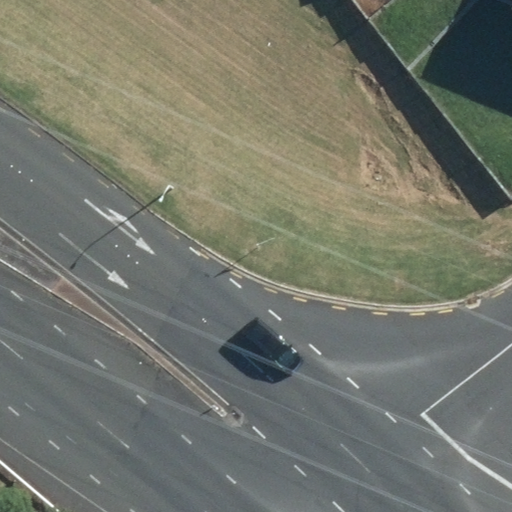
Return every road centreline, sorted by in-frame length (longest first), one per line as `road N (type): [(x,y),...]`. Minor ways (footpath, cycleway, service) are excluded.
road 1 (secondary): [(0,256),(306,496)]
road 2 (residential): [(511,340),(306,496)]
